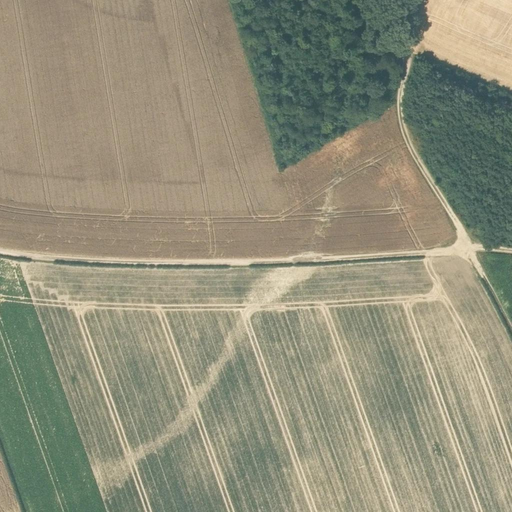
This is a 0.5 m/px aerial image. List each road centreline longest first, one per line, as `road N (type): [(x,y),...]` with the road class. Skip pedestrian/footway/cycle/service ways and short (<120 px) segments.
road 1 (track): [(468,248),(257,263),(0,252)]
road 2 (track): [(468,248),(404,132),(405,50)]
